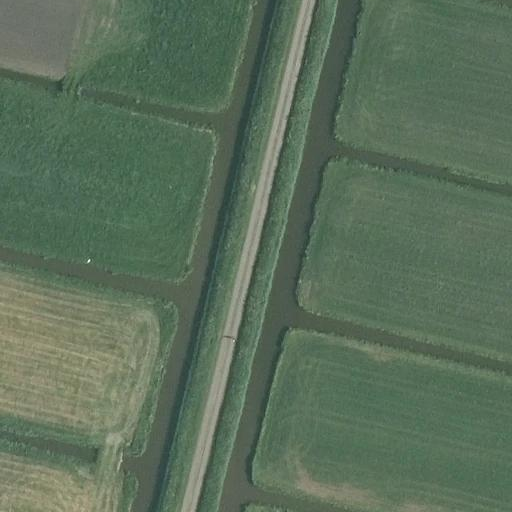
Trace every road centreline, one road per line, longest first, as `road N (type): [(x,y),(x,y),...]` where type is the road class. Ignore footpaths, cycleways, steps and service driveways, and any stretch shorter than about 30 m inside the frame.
road 1 (track): [(95,511),(113,437),(0,374)]
road 2 (track): [(13,115),(66,116),(97,0)]
